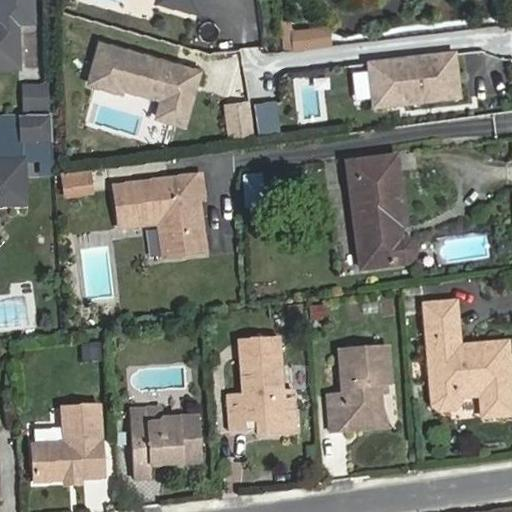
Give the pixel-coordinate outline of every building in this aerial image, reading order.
[(153,0),(153,1),(196,14),(200,0),(153,0)] [(0,20),(0,66),(18,66),(16,20),(0,20)] [(329,25),(291,29),(294,51),(332,47),(329,25)] [(189,125),(203,76),(100,46),(89,80),(163,102),(158,116),(189,125)] [(460,53),(373,63),(378,109),(465,99),(460,53)] [(23,111),(49,110),(48,83),(22,84),(23,111)] [(21,116),(22,141),(52,139),(51,114),(21,116)] [(397,157),(347,163),(361,270),(404,264),(411,261),(414,256),(415,250),(413,244),(408,240),(402,238),(400,226),(405,226),(397,157)] [(0,205),(25,205),(23,161),(0,161),(0,205)] [(90,190),(87,170),(62,174),(65,193),(90,190)] [(198,200),(204,199),(201,175),(113,187),(119,228),(159,222),(164,259),(206,253),(198,200)] [(264,205),(261,175),(243,177),(244,207),(264,205)] [(455,303),(424,306),(432,404),(439,410),(454,408),(460,402),(459,397),(480,395),(482,418),(511,415),(511,404),(507,343),(459,347),(455,303)] [(105,334),(87,335),(88,353),(106,352),(105,334)] [(284,433),(282,404),(280,365),(278,339),(240,341),(243,395),(229,396),(231,432),(246,431),(246,422),(257,421),(258,435),(284,433)] [(390,384),(388,347),(339,351),(342,395),(327,396),(330,432),(346,431),(346,425),(369,423),(382,410),(380,385),(390,384)] [(34,483),(103,478),(98,405),(61,408),(63,443),(31,445),(34,483)] [(162,408),(129,410),(130,421),(142,420),(147,424),(159,423),(163,419),(162,408)] [(130,421),(134,480),(151,479),(149,462),(160,461),(165,465),(202,462),(199,416),(163,419),(159,423),(147,424),(142,420),(130,421)]
